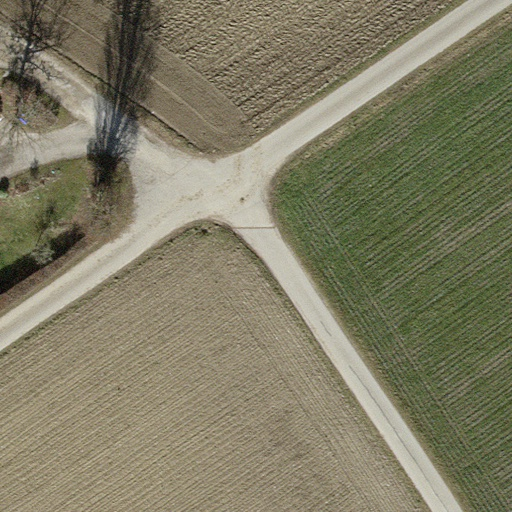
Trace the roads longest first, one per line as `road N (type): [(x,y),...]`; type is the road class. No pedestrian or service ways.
road 1 (track): [(0,45),(148,141),(257,226),(448,511)]
road 2 (track): [(495,0),(0,334)]
